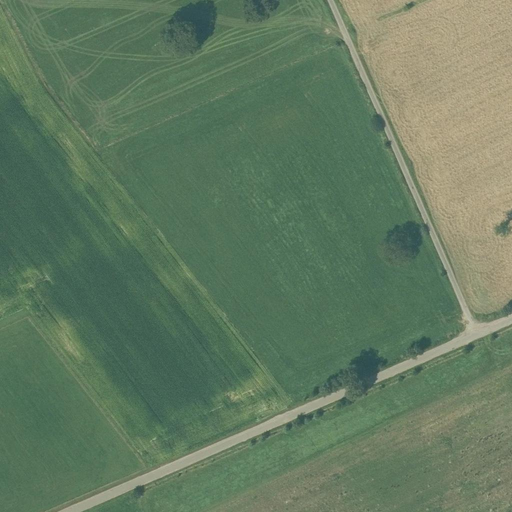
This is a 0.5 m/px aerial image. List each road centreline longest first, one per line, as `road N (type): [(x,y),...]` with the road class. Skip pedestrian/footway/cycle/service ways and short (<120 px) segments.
road 1 (unclassified): [(71,511),(477,334)]
road 2 (unclassified): [(332,0),(477,334)]
